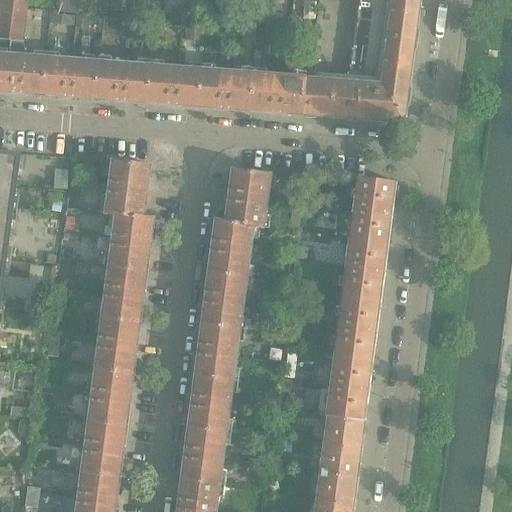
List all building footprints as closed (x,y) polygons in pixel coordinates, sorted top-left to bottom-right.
[(28,0),(1,0),(1,6),(27,10),(28,0)] [(77,0),(57,0),(56,12),(75,13),(78,13),(79,0),(77,0)] [(357,0),(347,80),(317,77),(317,82),(309,81),(306,117),(405,125),(421,0),(357,0)] [(91,1),(90,14),(107,15),(108,3),(91,1)] [(27,10),(1,6),(0,14),(0,22),(25,26),(27,10)] [(75,16),(74,27),(82,27),(82,14),(78,13),(75,13),(75,16)] [(62,26),(74,27),(75,16),(63,15),(62,26)] [(156,20),(155,28),(164,29),(165,20),(162,20),(156,20)] [(25,26),(0,22),(0,39),(10,41),(23,42),(25,26)] [(187,22),(186,38),(202,39),(203,24),(187,22)] [(8,58),(10,41),(0,39),(0,93),(46,97),(48,61),(8,58)] [(101,65),(48,61),(46,97),(98,101),(101,65)] [(153,69),(101,65),(98,101),(150,105),(153,69)] [(205,73),(153,69),(150,105),(202,109),(205,73)] [(257,77),(205,73),(202,109),(254,113),(257,77)] [(309,81),(257,77),(254,113),(306,117),(309,81)] [(0,154),(0,208),(13,210),(20,157),(0,154)] [(151,167),(114,162),(109,198),(104,198),(102,213),(107,214),(145,219),(151,167)] [(72,163),(70,178),(80,180),(83,176),(84,165),(72,163)] [(227,223),(254,226),(264,228),(271,176),(234,171),(227,223)] [(397,184),(358,178),(350,239),(389,245),(397,184)] [(13,210),(0,208),(0,261),(6,262),(13,210)] [(155,220),(145,219),(107,214),(105,229),(115,230),(110,269),(148,273),(155,220)] [(217,221),(210,274),(248,278),(254,226),(227,223),(217,221)] [(389,245),(350,239),(342,299),(382,304),(389,245)] [(298,247),(297,260),(307,261),(308,248),(298,247)] [(48,256),(47,265),(55,266),(56,257),(48,256)] [(148,273),(110,269),(103,320),(141,325),(148,273)] [(248,278),(210,274),(203,326),(241,331),(248,278)] [(382,304),(342,299),(334,358),(374,363),(382,304)] [(141,325),(103,320),(97,372),(134,377),(141,325)] [(241,331),(203,326),(196,377),(234,382),(241,331)] [(374,363),(334,358),(326,417),(328,418),(366,423),(374,363)] [(134,377),(97,372),(90,422),(128,427),(134,377)] [(234,382),(196,377),(190,429),(227,434),(234,382)] [(366,423),(328,418),(320,478),(358,483),(366,423)] [(31,436),(33,423),(20,421),(19,434),(31,436)] [(128,427),(90,422),(83,474),(121,479),(128,427)] [(227,434),(190,429),(183,480),(221,485),(227,434)] [(281,441),(280,452),(291,453),(292,442),(281,441)] [(116,511),(121,479),(83,474),(78,511),(116,511)] [(354,511),(358,483),(320,478),(315,511),(354,511)] [(217,511),(221,485),(183,480),(178,511),(217,511)] [(28,488),(26,508),(38,509),(41,490),(28,488)]
